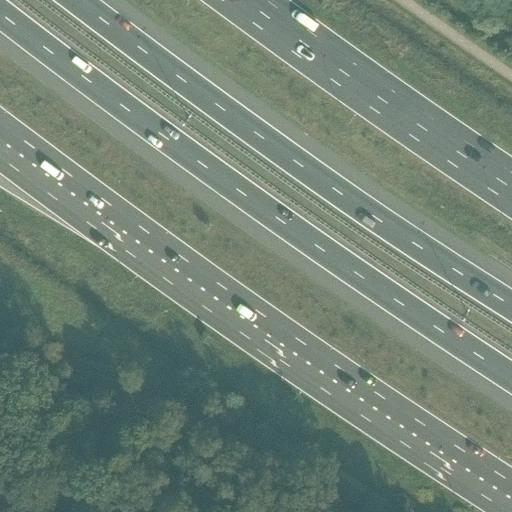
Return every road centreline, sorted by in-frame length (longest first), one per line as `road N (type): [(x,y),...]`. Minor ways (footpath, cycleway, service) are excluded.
road 1 (motorway): [(0,15),(86,84),(511,380)]
road 2 (trunk): [(0,126),(273,325),(511,485)]
road 3 (motorway): [(511,308),(70,0)]
road 4 (trunk): [(511,188),(229,0)]
road 5 (track): [(0,343),(222,426),(296,471)]
